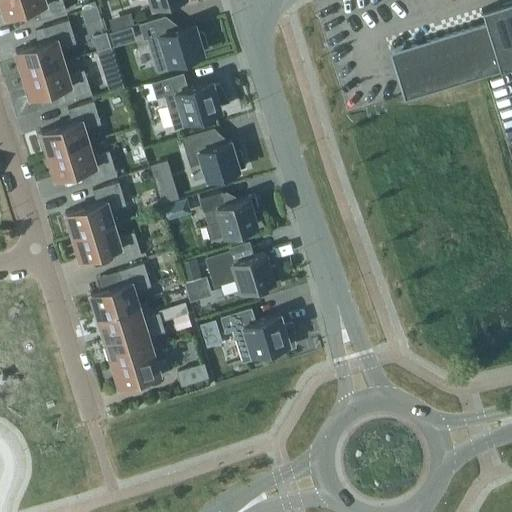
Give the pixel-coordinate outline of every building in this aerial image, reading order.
[(0,0),(0,3),(4,15),(35,5),(39,18),(65,10),(61,0),(0,0)] [(402,98),(511,64),(511,0),(510,0),(480,9),(484,21),(388,50),(402,98)] [(84,22),(100,17),(96,5),(81,10),(84,22)] [(111,29),(123,25),(119,14),(108,18),(111,29)] [(193,22),(169,30),(164,14),(138,23),(143,38),(147,37),(157,70),(180,63),(179,58),(202,51),(201,48),(207,46),(202,30),(196,32),(193,22)] [(14,49),(21,72),(62,60),(58,47),(75,42),(67,19),(42,26),(42,28),(34,30),(37,42),(14,49)] [(110,46),(123,42),(119,28),(106,32),(110,46)] [(100,61),(108,88),(122,84),(113,57),(100,61)] [(67,74),(62,60),(21,72),(28,96),(51,89),(55,101),(64,98),(64,99),(90,91),(83,68),(67,74)] [(155,97),(163,94),(173,127),(196,120),(195,115),(220,108),(219,104),(228,101),(218,82),(213,83),(211,79),(187,87),(182,71),(150,81),(155,97)] [(147,99),(155,97),(150,81),(142,84),(147,99)] [(39,130),(46,153),(87,141),(83,128),(100,123),(93,100),(67,108),(71,120),(39,130)] [(212,126),(179,136),(184,152),(188,165),(200,161),(205,178),(243,166),(237,148),(239,148),(238,146),(231,148),(228,139),(217,142),(212,126)] [(87,141),(46,153),(54,177),(85,168),(89,181),(115,172),(108,149),(92,155),(87,141)] [(64,211),(71,234),(112,222),(108,208),(124,203),(117,180),(91,188),(95,201),(64,211)] [(204,223),(209,239),(255,224),(251,211),(259,209),(254,194),(225,202),(222,190),(199,197),(203,210),(211,208),(215,219),(204,223)] [(165,216),(177,213),(173,201),(162,204),(165,216)] [(116,235),(112,222),(71,234),(78,258),(110,248),(114,261),(140,253),(133,230),(116,235)] [(205,257),(213,284),(237,277),(241,290),(258,284),(260,290),(280,284),(274,263),(268,265),(264,251),(233,261),(229,249),(205,257)] [(177,261),(183,281),(200,276),(194,256),(177,261)] [(142,261),(116,269),(120,282),(89,292),(96,315),(137,303),(133,289),(149,284),(142,261)] [(141,316),(137,303),(96,315),(103,338),(161,320),(158,311),(141,316)] [(170,305),(157,309),(158,311),(161,320),(172,317),(173,317),(170,307),(170,305)] [(219,315),(223,329),(224,331),(232,329),(241,361),(264,354),(262,350),(283,344),(284,348),(293,346),(291,322),(282,325),(279,314),(255,321),(250,306),(219,315)] [(175,316),(179,328),(190,325),(187,312),(175,316)] [(103,338),(110,361),(151,348),(147,335),(163,329),(161,320),(103,338)] [(197,326),(203,346),(223,339),(217,320),(197,326)] [(151,348),(110,361),(118,384),(143,376),(144,379),(168,371),(164,359),(155,362),(151,348)] [(176,370),(180,383),(206,375),(202,362),(176,370)]
